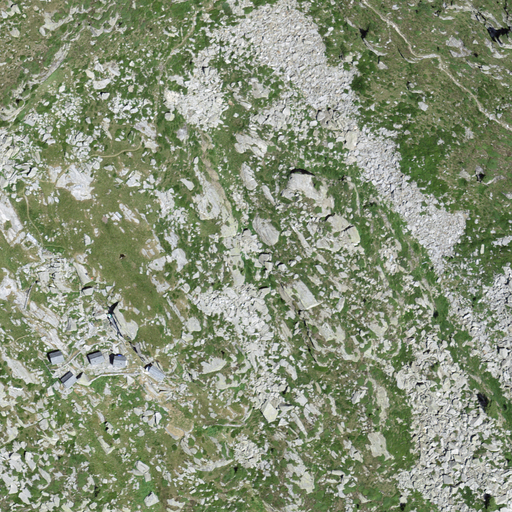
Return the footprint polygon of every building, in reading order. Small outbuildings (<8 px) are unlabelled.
[(64,362),(61,351),(49,354),(52,365),(64,362)] [(104,362),(101,351),(88,356),(91,367),(104,362)] [(126,358),(114,356),(113,366),(125,368),(126,358)] [(166,375),(152,365),(147,372),(161,381),(166,375)] [(77,381),(70,372),(60,380),(67,388),(77,381)]
